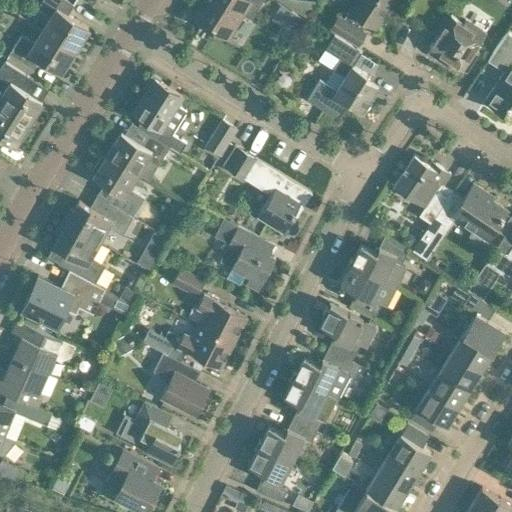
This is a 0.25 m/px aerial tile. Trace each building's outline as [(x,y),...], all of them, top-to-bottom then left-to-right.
[(68,14),(74,4),(67,0),(43,0),(39,8),(51,16),(51,19),(44,30),(75,49),(78,44),(82,46),(91,32),(87,30),(88,27),(68,14)] [(262,0),(203,0),(193,16),(214,29),(216,26),(228,33),(240,13),(250,19),(262,0)] [(355,0),(344,19),(337,14),(330,26),(358,44),(366,32),(363,30),(367,22),(376,28),(388,10),(391,11),(397,0),(355,0)] [(292,8),(277,33),(290,41),(306,16),(292,8)] [(442,27),(429,47),(441,55),(440,58),(448,64),(450,61),(462,69),(471,57),(473,59),(479,50),(476,48),(486,33),(465,19),(463,22),(451,14),(443,26),(440,24),(439,25),(442,27)] [(71,55),(75,49),(44,30),(37,40),(32,40),(21,34),(9,54),(34,69),(40,58),(61,71),(63,69),(66,71),(75,57),(71,55)] [(488,60),(500,68),(504,71),(511,61),(511,34),(507,31),(488,60)] [(319,79),(307,98),(334,115),(335,115),(335,116),(336,116),(337,116),(338,116),(339,116),(339,115),(340,115),(341,114),(341,113),(342,113),(348,103),(362,112),(378,86),(364,78),(367,73),(353,65),(362,51),(334,34),(324,50),(340,59),(325,83),(319,79)] [(0,104),(29,123),(31,119),(35,121),(45,106),(41,103),(42,101),(22,88),(29,76),(5,61),(0,69),(0,104)] [(511,61),(504,71),(484,101),(502,113),(507,106),(511,108),(511,61)] [(138,126),(149,133),(171,147),(180,153),(187,142),(173,133),(187,111),(176,104),(182,94),(155,77),(134,111),(143,117),(138,126)] [(26,127),(29,123),(0,105),(0,135),(15,145),(16,143),(20,145),(30,129),(26,127)] [(219,155),(236,128),(222,119),(205,146),(219,155)] [(157,167),(171,147),(149,133),(142,144),(121,131),(107,153),(138,172),(138,173),(149,180),(157,167)] [(287,232),(312,192),(256,157),(236,144),(223,164),(244,177),(271,194),(257,216),(282,232),(284,229),(287,232)] [(128,189),(138,173),(138,172),(107,153),(105,157),(102,155),(92,170),(95,172),(93,176),(104,183),(97,194),(132,215),(142,197),(128,189)] [(419,215),(431,222),(453,191),(443,184),(451,172),(436,162),(433,166),(414,154),(394,185),(425,206),(419,215)] [(463,198),(453,191),(431,222),(413,249),(427,259),(456,216),(475,229),(470,235),(471,240),(477,243),(482,244),(487,237),(488,238),(507,210),(484,194),(486,192),(473,183),(463,198)] [(120,235),(132,215),(97,194),(90,206),(79,199),(73,209),(70,207),(63,220),(98,240),(106,227),(120,235)] [(218,217),(232,223),(242,201),(228,195),(218,217)] [(89,257),(98,240),(63,220),(55,233),(59,235),(53,245),(64,251),(58,263),(69,269),(95,281),(104,265),(89,257)] [(254,246),(259,235),(237,224),(226,246),(239,253),(226,277),(257,293),(275,257),(254,246)] [(511,224),(503,237),(487,262),(511,279),(511,224)] [(350,257),(348,262),(396,286),(406,266),(401,264),(408,249),(385,234),(376,251),(361,243),(353,259),(350,257)] [(182,247),(176,264),(201,274),(207,257),(182,247)] [(386,306),(396,286),(348,262),(346,266),(349,267),(341,282),(357,290),(349,306),(373,318),(381,303),(386,306)] [(180,267),(173,279),(198,292),(205,280),(180,267)] [(94,283),(95,281),(69,269),(61,286),(38,275),(22,308),(56,325),(65,307),(76,313),(79,306),(93,313),(105,288),(94,283)] [(474,280),(468,290),(470,291),(482,299),(488,290),(474,280)] [(137,291),(126,284),(119,295),(131,301),(137,291)] [(458,286),(452,296),(464,303),(469,293),(458,286)] [(476,311),(464,330),(494,349),(506,330),(485,316),(492,305),(482,299),(470,291),(469,293),(464,303),(463,304),(476,311)] [(208,311),(201,324),(233,340),(246,314),(204,292),(197,305),(208,311)] [(336,331),(328,347),(352,360),(361,344),(365,346),(376,326),(331,303),(328,307),(326,306),(323,311),(326,313),(320,323),(336,331)] [(422,307),(415,320),(421,324),(428,311),(422,307)] [(62,338),(17,319),(8,338),(19,343),(13,356),(47,371),(53,357),(62,360),(71,356),(76,344),(62,338)] [(168,328),(165,336),(174,341),(168,353),(182,360),(187,349),(220,366),(233,340),(201,324),(195,337),(184,332),(182,335),(168,328)] [(143,340),(163,351),(168,353),(174,341),(149,328),(143,340)] [(494,349),(464,330),(452,349),(482,368),(494,349)] [(125,334),(114,340),(122,354),(133,348),(125,334)] [(420,339),(413,336),(406,348),(413,352),(420,339)] [(361,365),(352,360),(328,347),(320,364),(304,356),(296,371),(294,369),(291,374),(336,397),(339,398),(351,375),(355,377),(361,365)] [(406,364),(413,352),(406,348),(399,361),(406,364)] [(482,368),(452,349),(441,368),(470,387),(482,368)] [(209,388),(195,380),(186,376),(191,365),(168,353),(163,351),(153,370),(163,375),(167,384),(161,397),(195,414),(209,388)] [(47,371),(13,356),(6,370),(0,366),(0,390),(26,401),(33,404),(47,371)] [(470,387),(441,368),(429,387),(459,406),(470,387)] [(324,420),(336,397),(291,374),(289,378),(292,379),(284,394),(300,402),(292,418),(317,430),(322,420),(324,420)] [(421,382),(409,401),(417,406),(410,417),(432,430),(439,420),(447,425),(459,406),(429,387),(421,382)] [(144,400),(134,419),(128,416),(119,434),(172,460),(180,444),(177,442),(182,433),(167,425),(172,414),(144,400)] [(41,408),(33,404),(26,401),(20,414),(47,426),(53,413),(41,408)] [(0,433),(5,435),(5,434),(16,409),(0,402),(0,433)] [(91,431),(96,420),(81,413),(77,424),(91,431)] [(311,441),(317,430),(292,418),(284,433),(269,425),(261,440),(258,438),(256,443),(292,461),(304,437),(311,441)] [(422,446),(429,435),(407,422),(389,452),(419,470),(431,451),(422,446)] [(5,435),(0,433),(0,473),(12,478),(17,479),(22,468),(17,466),(1,460),(0,463),(0,462),(0,450),(6,453),(16,441),(17,439),(5,434),(5,435)] [(511,436),(508,443),(511,445),(511,454),(509,453),(502,464),(511,470),(511,436)] [(362,443),(355,439),(348,452),(355,456),(362,443)] [(279,485),(292,461),(256,443),(254,447),(257,448),(249,464),(265,471),(256,489),(282,500),(287,489),(279,485)] [(124,448),(111,473),(104,489),(108,497),(113,501),(116,495),(146,510),(154,495),(158,497),(164,486),(160,484),(160,482),(152,477),(158,465),(124,448)] [(419,470),(389,452),(377,471),(407,489),(419,470)] [(340,454),(332,468),(344,474),(352,461),(340,454)] [(407,489),(377,471),(365,490),(395,509),(407,489)] [(58,476),(53,487),(64,492),(69,481),(58,476)] [(338,505),(333,511),(392,511),(395,509),(365,490),(353,482),(349,488),(341,483),(330,500),(338,505)] [(511,511),(511,504),(482,486),(466,511),(467,511),(511,511)] [(250,502),(253,495),(241,490),(238,498),(250,502)] [(273,511),(275,504),(264,499),(261,507),(273,511)]
